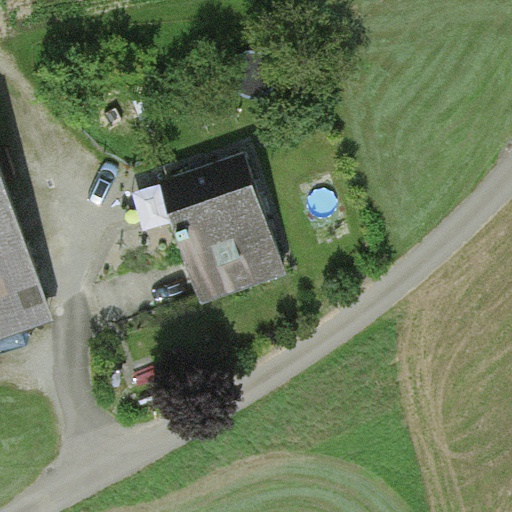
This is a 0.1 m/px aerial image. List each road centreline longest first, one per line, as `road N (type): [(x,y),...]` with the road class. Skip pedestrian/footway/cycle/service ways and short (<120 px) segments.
road 1 (track): [(35,511),(112,472),(413,280),(511,181)]
road 2 (track): [(0,74),(19,86),(35,121),(75,311),(68,382),(112,472)]
